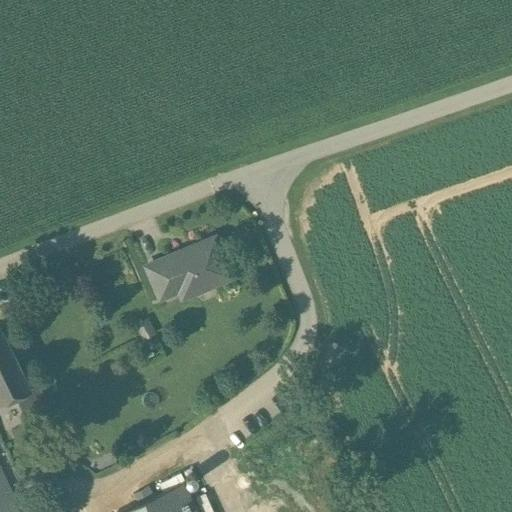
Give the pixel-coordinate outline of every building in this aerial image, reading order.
[(193,249),(172,258),(170,255),(146,266),(160,297),(179,289),(181,293),(186,296),(192,293),(194,287),(213,279),(215,283),(233,275),(215,235),(191,245),(193,249)] [(0,324),(0,398),(15,391),(25,412),(48,400),(38,378),(27,383),(0,324)] [(0,458),(0,507),(19,499),(0,458)] [(195,511),(181,482),(119,511),(195,511)] [(99,489),(71,506),(74,511),(99,511),(109,506),(99,489)]
